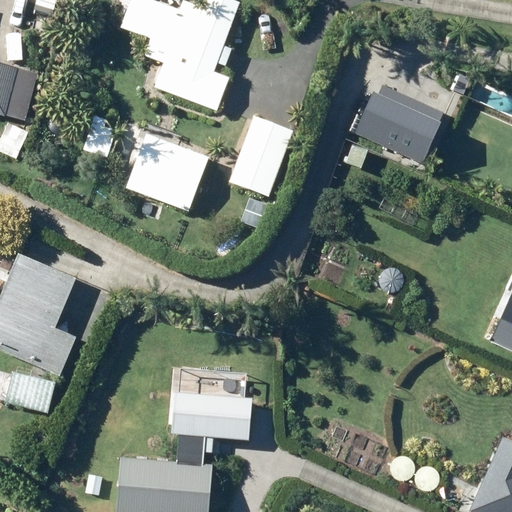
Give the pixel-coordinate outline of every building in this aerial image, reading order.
[(59,0),(37,0),(34,11),(55,17),(59,0)] [(192,74),(183,98),(210,108),(219,84),(215,83),(221,67),(228,69),(234,53),(227,50),(243,7),(225,0),(209,0),(202,21),(146,0),(135,0),(124,31),(154,42),(148,58),(192,74)] [(0,113),(24,119),(37,69),(0,60),(0,113)] [(490,105),(460,91),(448,119),(477,132),(490,105)] [(439,116),(413,105),(400,134),(427,145),(439,116)] [(362,135),(368,120),(351,113),(345,128),(362,135)] [(295,129),(256,115),(232,182),(271,196),(295,129)] [(32,126),(9,118),(0,143),(0,153),(20,161),(32,126)] [(97,119),(87,147),(112,155),(119,134),(106,130),(108,122),(97,119)] [(143,142),(127,196),(165,207),(160,225),(181,231),(186,213),(191,215),(207,161),(143,142)] [(0,315),(0,353),(63,380),(79,341),(59,333),(80,283),(24,259),(0,315)] [(511,296),(492,340),(511,349),(511,296)] [(137,382),(191,397),(190,400),(224,410),(241,348),(206,339),(206,340),(120,318),(100,366),(138,376),(137,382)] [(9,405),(50,416),(58,389),(17,377),(9,405)] [(61,438),(37,421),(22,443),(47,460),(61,438)] [(511,511),(511,439),(502,436),(468,511),(511,511)] [(130,503),(142,503),(143,497),(184,498),(185,446),(98,445),(97,497),(130,497),(130,503)]
